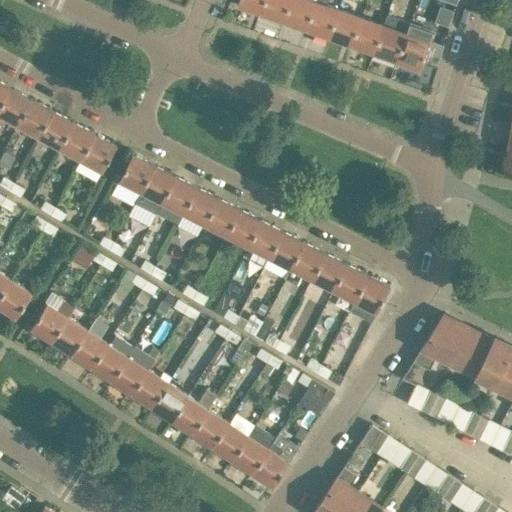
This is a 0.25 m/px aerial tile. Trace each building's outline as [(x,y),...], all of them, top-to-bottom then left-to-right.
[(237,0),(237,3),(260,11),(263,0),(237,0)] [(263,0),(260,11),(283,19),(289,0),(263,0)] [(289,0),(283,19),(305,27),(314,0),(289,0)] [(314,0),(305,27),(328,35),(339,0),(314,0)] [(339,0),(328,35),(350,43),(360,15),(353,13),(357,2),(352,0),(339,0)] [(453,9),(441,5),(436,20),(448,24),(453,9)] [(373,50),(395,58),(405,31),(407,31),(410,22),(386,14),(382,23),(373,50)] [(360,15),(350,43),(373,50),(382,23),(360,15)] [(405,31),(395,58),(419,67),(428,39),(407,31),(405,31)] [(0,80),(0,105),(11,86),(0,80)] [(11,86),(0,105),(0,113),(18,123),(32,97),(11,86)] [(32,97),(18,123),(39,135),(53,109),(32,97)] [(53,109),(39,135),(60,146),(74,120),(53,109)] [(74,120),(60,146),(81,158),(95,132),(74,120)] [(95,132),(81,158),(103,170),(117,144),(95,132)] [(511,171),(511,146),(506,145),(502,169),(511,171)] [(132,152),(118,177),(140,189),(154,163),(132,152)] [(140,189),(134,201),(156,212),(162,200),(175,174),(154,163),(140,189)] [(175,174),(162,200),(183,211),(196,185),(175,174)] [(0,180),(0,184),(9,190),(13,181),(3,175),(0,180)] [(13,181),(9,190),(20,196),(25,188),(13,181)] [(196,185),(183,211),(205,221),(218,196),(196,185)] [(16,202),(5,196),(0,204),(11,211),(16,202)] [(218,196),(205,221),(226,232),(239,206),(218,196)] [(45,199),(39,208),(50,214),(55,205),(45,199)] [(55,205),(50,214),(61,220),(66,212),(55,205)] [(226,232),(221,243),(242,254),(247,243),(260,217),(239,206),(226,232)] [(31,223),(42,229),(47,220),(36,214),(31,223)] [(260,217),(247,243),(269,254),(282,228),(260,217)] [(57,226),(47,220),(42,229),(52,235),(57,226)] [(269,254),(263,266),(284,276),(290,265),(303,239),(282,228),(269,254)] [(99,243),(109,249),(114,241),(103,234),(100,240),(100,241),(99,243)] [(284,276),(284,277),(297,283),(303,272),(311,276),(325,250),(303,239),(290,265),(284,276)] [(125,247),(114,241),(109,249),(119,256),(125,247)] [(97,262),(103,253),(95,249),(94,250),(81,242),(70,258),(86,269),(88,265),(87,265),(92,259),(97,262)] [(325,250),(311,276),(333,287),(346,261),(325,250)] [(116,261),(103,253),(97,262),(111,270),(116,261)] [(139,267),(150,273),(155,265),(144,258),(139,267)] [(346,261),(333,287),(354,298),(367,272),(346,261)] [(155,265),(150,273),(161,280),(166,271),(155,265)] [(134,283),(141,287),(146,279),(127,268),(118,282),(130,289),(134,283)] [(0,270),(0,294),(11,278),(0,270)] [(354,298),(350,307),(372,318),(376,309),(389,283),(367,272),(354,298)] [(11,278),(0,294),(0,304),(16,315),(32,291),(11,278)] [(157,286),(146,279),(141,287),(152,294),(157,286)] [(186,283),(181,291),(192,297),(196,289),(186,283)] [(196,289),(192,297),(202,304),(207,296),(196,289)] [(51,339),(67,314),(72,306),(64,300),(65,298),(53,290),(30,325),(51,339)] [(172,306),(183,312),(188,304),(177,298),(172,306)] [(160,300),(155,309),(163,314),(168,304),(160,300)] [(261,303),(256,312),(262,315),(267,306),(261,303)] [(199,310),(188,304),(183,312),(194,319),(199,310)] [(222,316),(231,321),(234,323),(239,315),(227,308),(222,316)] [(443,313),(413,359),(429,367),(436,353),(451,361),(468,325),(443,313)] [(51,339),(71,352),(87,327),(67,314),(51,339)] [(247,319),(239,315),(234,323),(247,330),(254,316),(250,314),(247,319)] [(262,339),(272,321),(274,319),(265,314),(261,320),(254,316),(247,330),(262,339)] [(229,328),(218,322),(213,331),(224,337),(229,328)] [(468,325),(451,361),(476,373),(495,336),(494,336),(493,338),(468,325)] [(107,340),(87,327),(71,352),(91,365),(107,340)] [(229,328),(224,337),(235,343),(240,335),(229,328)] [(264,341),(274,347),(279,339),(269,332),(264,341)] [(511,344),(495,336),(476,373),(496,383),(511,349),(511,344)] [(290,345),(279,339),(274,347),(285,353),(290,345)] [(91,365),(111,378),(127,354),(107,340),(91,365)] [(297,344),(290,356),(296,360),(303,347),(297,344)] [(155,358),(160,350),(154,346),(148,354),(155,358)] [(255,355),(266,361),(271,353),(260,347),(255,355)] [(511,349),(496,383),(511,390),(511,349)] [(281,359),(271,353),(266,361),(272,365),(277,367),(281,359)] [(147,367),(127,354),(111,378),(131,391),(147,367)] [(305,365),(316,371),(321,363),(310,357),(305,365)] [(272,365),(266,361),(261,369),(267,373),(272,365)] [(331,369),(321,363),(316,371),(326,378),(331,369)] [(291,380),(297,370),(292,366),(286,376),(291,380)] [(131,391),(151,404),(167,380),(147,367),(131,391)] [(296,380),(307,386),(312,377),(301,371),(296,380)] [(312,377),(307,386),(298,400),(319,414),(334,391),(312,377)] [(187,393),(167,380),(151,404),(171,418),(187,393)] [(171,418),(191,431),(207,406),(208,407),(217,394),(206,387),(198,400),(187,393),(171,418)] [(429,389),(420,408),(428,412),(437,393),(429,389)] [(437,393),(428,412),(435,416),(445,397),(437,393)] [(191,431),(211,444),(227,419),(208,407),(207,406),(191,431)] [(472,411),(463,429),(471,433),(480,414),(472,411)] [(480,414),(471,433),(479,437),(488,418),(480,414)] [(231,457),(247,432),(227,419),(211,444),(231,457)] [(368,445),(379,428),(371,423),(359,440),(368,445)] [(300,425),(294,435),(301,439),(307,429),(300,425)] [(379,428),(368,445),(376,451),(387,433),(379,428)] [(511,430),(502,448),(509,452),(511,446),(511,430)] [(268,446),(267,446),(251,470),(272,484),(298,444),(279,431),(268,446)] [(231,457),(251,470),(267,446),(247,432),(231,457)] [(406,471),(418,453),(411,449),(399,466),(406,471)] [(425,458),(418,453),(406,471),(414,475),(425,458)] [(343,465),(313,511),(314,511),(345,511),(359,492),(349,485),(356,473),(343,465)] [(442,494),(454,477),(447,472),(435,490),(442,494)] [(461,482),(454,477),(442,494),(450,499),(461,482)] [(25,495),(11,484),(1,498),(14,509),(25,495)] [(359,492),(345,511),(378,511),(382,507),(359,492)] [(483,511),(490,501),(483,496),(472,511),(483,511)] [(493,511),(497,505),(490,501),(483,511),(493,511)]
